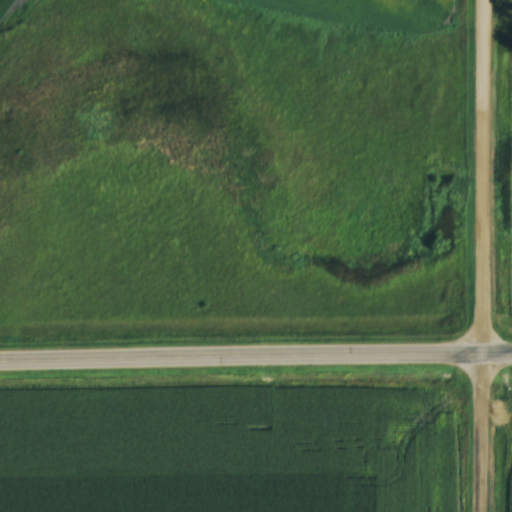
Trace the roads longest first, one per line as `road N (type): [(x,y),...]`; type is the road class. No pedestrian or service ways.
road 1 (tertiary): [(511,364),(0,372)]
road 2 (tertiary): [(489,511),(491,0)]
